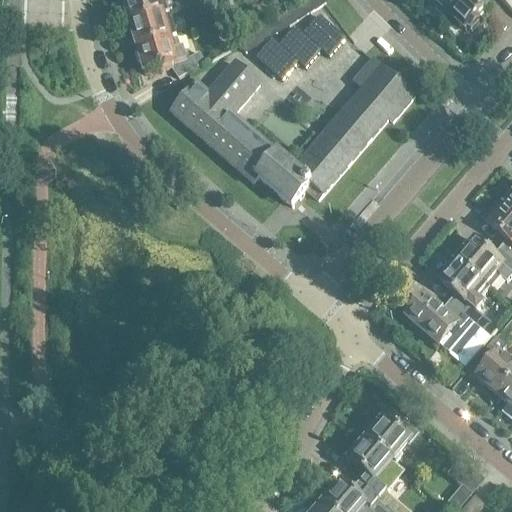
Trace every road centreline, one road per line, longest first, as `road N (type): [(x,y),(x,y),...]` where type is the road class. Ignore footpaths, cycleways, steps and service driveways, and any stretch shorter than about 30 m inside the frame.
road 1 (residential): [(269,263),(115,118),(94,73),(79,0)]
road 2 (residential): [(349,331),(511,135)]
road 3 (unclassified): [(314,298),(475,102)]
road 4 (unclassified): [(511,469),(349,331)]
road 5 (residential): [(256,511),(339,368),(349,331)]
road 6 (residential): [(366,0),(475,102)]
